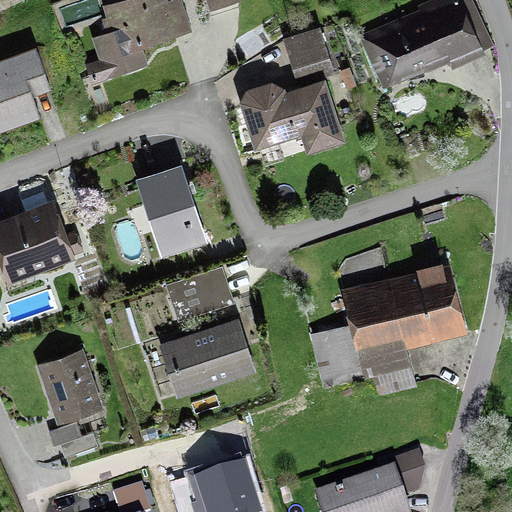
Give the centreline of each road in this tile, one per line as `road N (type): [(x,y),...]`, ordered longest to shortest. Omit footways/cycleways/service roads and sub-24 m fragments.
road 1 (residential): [(511,167),(280,235),(252,225),(222,149),(184,121),(125,129),(0,175)]
road 2 (unclassified): [(511,172),(493,338),(446,511)]
